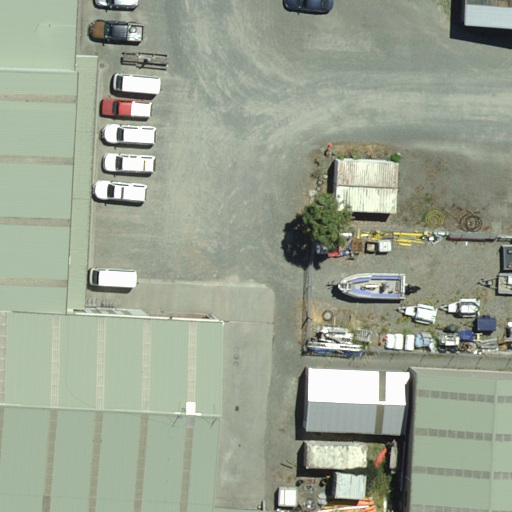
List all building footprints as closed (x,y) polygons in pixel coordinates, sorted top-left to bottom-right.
[(0,0),(0,261),(72,267),(92,0),(0,0)] [(511,0),(457,0),(454,35),(511,38),(511,0)] [(391,158),(333,160),(335,214),(393,211),(391,158)] [(72,267),(0,261),(0,511),(258,511),(275,282),(72,267)] [(403,370),(304,366),(306,429),(410,436),(403,370)] [(511,511),(511,373),(424,367),(410,436),(406,511),(511,511)] [(365,446),(305,439),(307,461),(365,460),(365,446)] [(365,474),(332,473),(333,492),(356,493),(365,474)]
